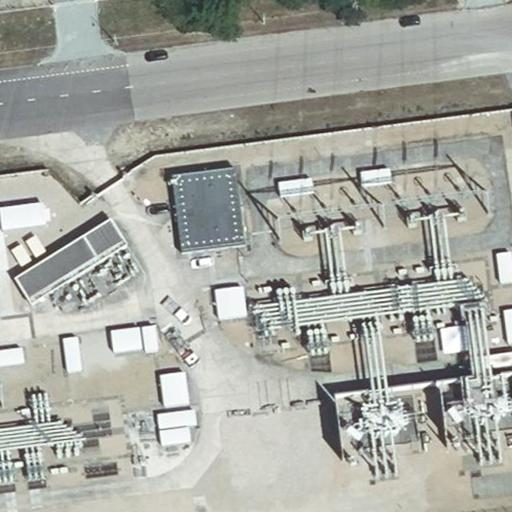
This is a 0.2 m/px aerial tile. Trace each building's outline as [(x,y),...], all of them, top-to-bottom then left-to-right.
[(235,171),(175,179),(184,258),(246,249),(235,171)] [(391,172),(364,174),(365,187),(392,184),(391,172)] [(112,223),(15,283),(32,308),(128,249),(112,223)] [(511,282),(511,264),(511,257),(498,259),(501,284),(511,282)] [(243,291),(216,294),(220,321),(247,317),(243,291)] [(511,311),(503,313),(508,346),(511,345),(511,311)] [(156,329),(144,330),(147,354),(159,353),(156,329)] [(79,339),(63,341),(68,375),(83,373),(79,339)] [(0,354),(0,368),(24,365),(23,352),(0,354)] [(183,376),(161,379),(165,409),(187,406),(183,376)] [(194,414),(159,418),(161,431),(196,427),(194,414)]
